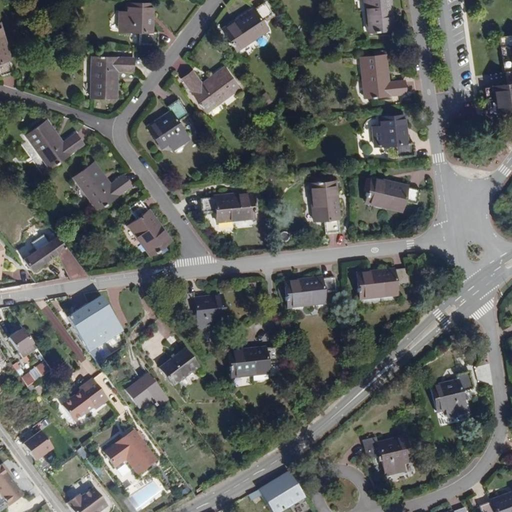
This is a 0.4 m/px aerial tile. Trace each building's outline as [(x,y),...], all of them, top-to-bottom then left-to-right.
[(391,2),(390,0),(375,0),(376,3),(366,4),(367,20),(370,20),(372,33),(395,30),(392,2),(391,2)] [(152,4),(127,3),(127,12),(119,12),(119,32),(139,32),(140,44),(157,44),(158,32),(152,33),(152,4)] [(274,15),(266,3),(255,10),(254,9),(223,29),(236,49),(253,38),(254,40),(268,30),(263,23),(274,15)] [(511,30),(497,34),(505,82),(511,80),(511,62),(509,41),(511,40),(511,30)] [(9,61),(0,32),(0,78),(12,74),(8,62),(9,61)] [(511,40),(509,41),(511,62),(511,80),(505,82),(492,84),(497,110),(506,108),(511,106),(511,40)] [(388,83),(385,56),(359,59),(362,80),(365,80),(367,99),(406,95),(404,82),(388,83)] [(133,59),(95,58),(94,75),(92,75),(91,97),(115,98),(116,71),(132,72),(133,59)] [(236,87),(221,66),(200,81),(195,74),(183,82),(205,113),(221,102),(220,99),(236,87)] [(497,110),(492,84),(482,85),(488,114),(506,111),(506,108),(497,110)] [(186,116),(175,100),(164,108),(168,114),(145,129),(159,151),(167,145),(170,150),(186,140),(175,124),(186,116)] [(85,143),(78,131),(62,141),(47,120),(26,134),(37,151),(41,150),(52,165),(85,143)] [(405,147),(399,120),(374,125),(375,133),(369,135),(373,153),(391,150),(395,163),(413,159),(410,146),(405,147)] [(98,206),(130,184),(123,173),(108,182),(93,161),(72,175),(84,193),(87,191),(92,198),(98,206)] [(405,190),(369,181),(363,205),(384,211),(384,212),(399,216),(401,205),(414,208),(417,194),(405,191),(405,190)] [(334,184),(312,187),(314,207),(311,207),(313,223),(320,223),(321,236),(336,235),(334,206),(335,206),(334,184)] [(213,198),(199,199),(201,212),(214,212),(214,221),(231,220),(231,218),(252,217),(249,193),(212,196),(213,198)] [(146,209),(138,199),(127,206),(135,217),(126,223),(135,236),(137,235),(150,252),(169,239),(148,208),(146,209)] [(69,279),(87,275),(63,244),(57,234),(22,259),(32,271),(55,254),(69,278),(69,279)] [(408,286),(407,272),(393,274),(393,273),(356,277),(358,298),(378,297),(379,299),(395,297),(395,288),(408,286)] [(333,297),(333,284),(319,284),(319,283),(282,284),(283,308),(303,307),(304,309),(320,308),(320,298),(333,297)] [(240,320),(237,294),(210,298),(209,292),(181,296),(183,314),(195,313),(198,333),(217,330),(216,324),(240,320)] [(66,318),(88,353),(97,366),(103,362),(95,350),(124,329),(124,328),(99,295),(66,318)] [(18,353),(33,343),(30,340),(22,328),(7,339),(18,353)] [(22,359),(37,349),(33,343),(18,353),(22,359)] [(185,348),(159,367),(171,383),(197,364),(185,348)] [(282,364),(281,350),(268,351),(268,350),(232,353),(233,375),(253,374),(254,376),(270,374),(269,365),(282,364)] [(36,369),(42,378),(52,371),(46,362),(36,369)] [(141,367),(120,383),(131,399),(143,389),(150,398),(159,391),(141,367)] [(471,388),(465,369),(452,373),(454,379),(428,387),(435,411),(443,409),(445,416),(464,410),(458,392),(471,388)] [(29,373),(21,379),(27,388),(35,382),(29,373)] [(94,410),(107,400),(92,379),(79,389),(81,391),(61,406),(72,421),(92,406),(94,410)] [(132,430),(102,452),(114,468),(124,460),(135,475),(155,461),(132,430)] [(49,448),(38,432),(20,444),(31,461),(49,448)] [(411,467),(404,441),(377,449),(375,442),(366,445),(371,465),(384,461),(390,480),(405,476),(403,469),(411,467)] [(121,487),(130,482),(121,464),(112,469),(121,487)] [(21,495),(0,466),(0,498),(6,506),(21,495)] [(299,490),(287,470),(258,490),(270,511),(276,511),(303,496),(299,490)] [(511,510),(511,485),(485,496),(485,497),(473,502),(476,511),(488,511),(490,511),(509,511),(511,510)] [(299,490),(303,496),(309,493),(305,487),(299,490)] [(77,496),(65,505),(69,511),(99,511),(105,508),(92,489),(79,499),(77,496)] [(250,511),(253,510),(244,494),(226,507),(228,511),(250,511)]
